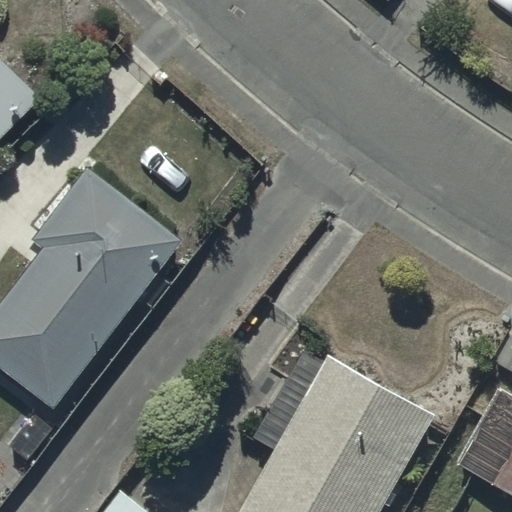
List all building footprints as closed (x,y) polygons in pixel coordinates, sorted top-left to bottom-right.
[(0,131),(39,93),(0,53),(0,131)] [(182,233),(84,159),(32,229),(43,238),(0,294),(0,358),(56,400),(182,233)] [(373,511),(433,407),(329,349),(323,359),(302,347),(253,432),(274,444),(235,511),(373,511)] [(511,389),(499,382),(457,454),(511,486),(511,389)] [(167,511),(132,485),(123,497),(115,490),(97,511),(167,511)]
